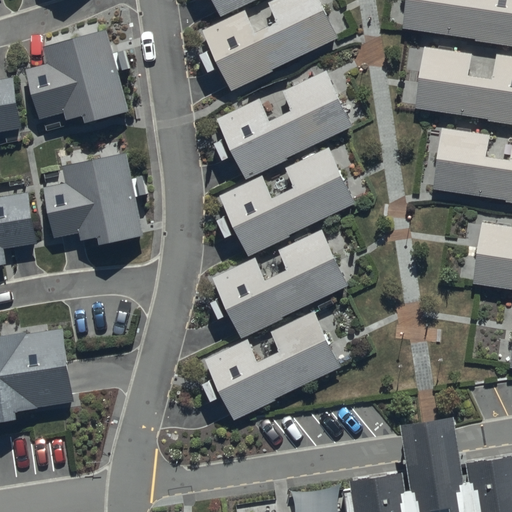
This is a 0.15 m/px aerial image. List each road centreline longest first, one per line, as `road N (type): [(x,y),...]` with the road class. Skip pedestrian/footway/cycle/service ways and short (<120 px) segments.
road 1 (residential): [(511,431),(130,488)]
road 2 (residential): [(176,292),(186,191),(158,0)]
road 3 (residential): [(130,488),(176,292)]
road 4 (residential): [(176,292),(126,280),(0,298)]
road 5 (residential): [(130,488),(0,508)]
